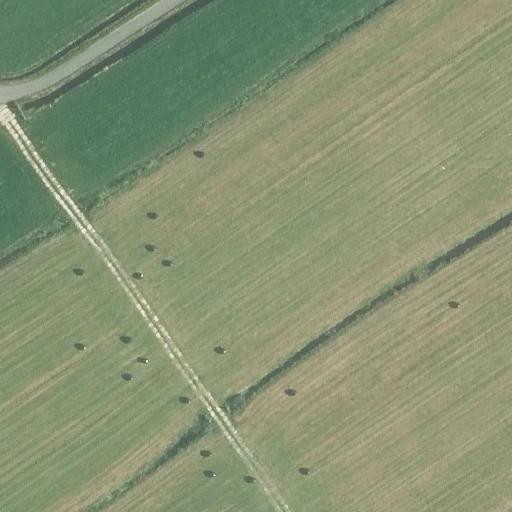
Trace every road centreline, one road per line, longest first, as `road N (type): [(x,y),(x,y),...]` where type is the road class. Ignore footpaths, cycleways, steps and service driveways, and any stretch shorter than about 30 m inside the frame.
road 1 (track): [(284,511),(0,110)]
road 2 (unclassified): [(0,97),(30,92),(176,0)]
